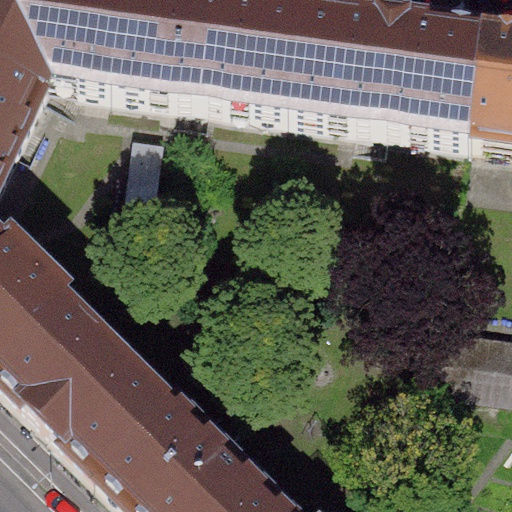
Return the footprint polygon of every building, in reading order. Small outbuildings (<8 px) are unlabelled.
[(107,0),(0,0),(0,88),(47,111),(57,90),(77,93),(76,100),(84,108),(115,111),(129,3),(107,0)] [(306,25),(129,3),(115,111),(292,135),(306,25)] [(392,36),(306,25),(292,135),(471,158),(486,49),(392,36)] [(511,52),(486,49),(471,158),(511,163),(511,52)] [(0,88),(0,207),(47,111),(0,88)] [(0,388),(65,324),(72,317),(15,261),(8,267),(0,259),(0,388)] [(0,388),(0,400),(99,499),(170,428),(65,324),(0,388)] [(511,352),(446,344),(442,373),(511,380),(511,352)] [(511,380),(442,373),(439,402),(511,410),(511,380)] [(99,499),(112,511),(267,511),(176,421),(170,428),(99,499)]
